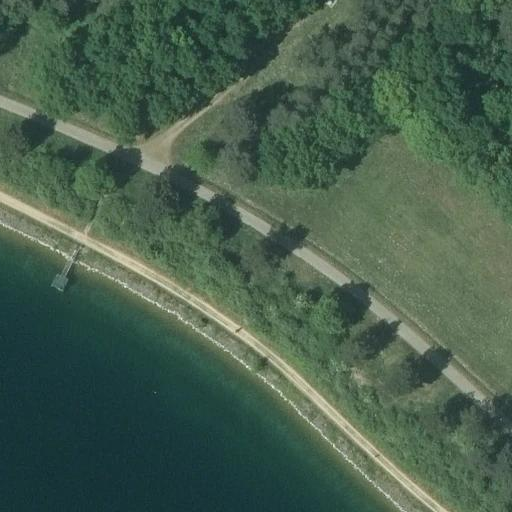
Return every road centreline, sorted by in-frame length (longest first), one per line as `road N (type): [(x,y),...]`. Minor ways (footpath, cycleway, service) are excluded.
road 1 (track): [(436,511),(273,362),(189,303),(0,204)]
road 2 (track): [(140,163),(318,0)]
